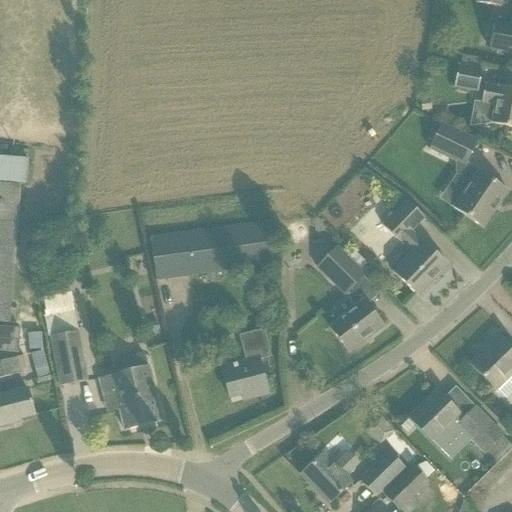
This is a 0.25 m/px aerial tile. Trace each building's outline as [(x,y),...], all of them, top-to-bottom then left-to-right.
[(511,51),(511,21),(511,27),(493,24),(488,50),(510,55),(511,51)] [(481,93),(485,71),(457,66),(453,88),(481,93)] [(511,89),(484,85),(480,104),(494,107),(491,124),(502,127),(511,128),(511,89)] [(464,167),(477,142),(441,124),(428,150),(464,167)] [(0,158),(0,183),(26,185),(27,160),(0,158)] [(453,209),(466,218),(482,229),(508,192),(478,172),(453,209)] [(0,391),(13,388),(10,377),(20,374),(9,333),(7,324),(19,186),(0,184),(0,391)] [(392,274),(403,284),(417,298),(447,266),(423,243),(422,243),(410,232),(424,219),(406,202),(382,227),(399,244),(400,243),(412,254),(392,274)] [(155,280),(275,264),(269,222),(149,238),(155,280)] [(345,296),(364,276),(336,248),(316,268),(345,296)] [(328,328),(336,339),(348,354),(383,327),(363,301),(328,328)] [(268,394),(259,360),(271,357),(264,330),(240,336),(247,362),(222,368),(230,398),(242,395),(243,401),(268,394)] [(77,332),(49,338),(59,387),(86,382),(77,332)] [(26,335),(27,352),(41,350),(40,334),(26,335)] [(470,365),(484,379),(495,391),(496,390),(505,399),(511,392),(511,350),(499,337),(470,365)] [(42,352),(29,356),(32,366),(45,362),(42,352)] [(114,393),(124,432),(162,422),(147,367),(98,379),(102,396),(114,393)] [(0,396),(0,427),(13,424),(12,422),(33,416),(26,389),(0,396)] [(409,419),(422,433),(430,441),(431,441),(440,451),(460,430),(495,466),(511,448),(501,438),(503,437),(475,409),(463,420),(436,392),(409,419)] [(328,506),(342,492),(351,484),(344,478),(358,464),(348,453),(334,466),(323,455),(300,477),(328,506)] [(374,497),(404,470),(388,454),(359,481),(374,497)] [(398,511),(427,483),(413,469),(384,496),(398,511)]
